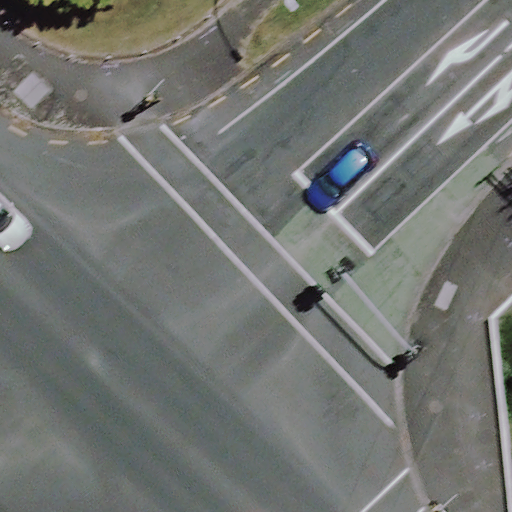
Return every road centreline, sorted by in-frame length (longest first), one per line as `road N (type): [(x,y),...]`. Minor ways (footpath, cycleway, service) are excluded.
road 1 (tertiary): [(493,0),(294,175),(103,383)]
road 2 (secondary): [(103,383),(243,511)]
road 3 (tertiary): [(103,383),(0,496)]
road 4 (secondary): [(0,295),(103,383)]
